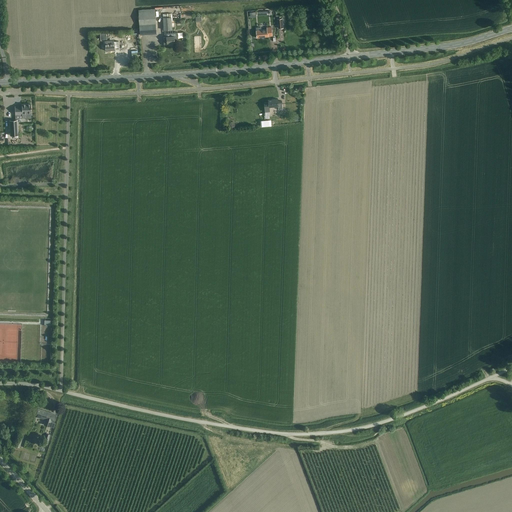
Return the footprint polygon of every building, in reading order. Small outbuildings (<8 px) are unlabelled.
[(155,9),(139,10),(140,29),(141,34),(157,33),(155,9)] [(174,20),(181,19),(180,12),(173,13),(174,20)] [(171,16),(163,17),(164,29),(172,29),(171,16)] [(267,29),(261,30),(261,27),(256,28),(257,37),(268,36),(268,34),(272,34),(271,27),(267,27),(267,29)] [(174,35),(164,36),(164,44),(168,44),(168,43),(175,42),(174,35)] [(107,43),(105,43),(106,51),(115,50),(115,49),(119,49),(119,41),(114,41),(114,43),(111,43),(111,41),(107,41),(107,43)] [(265,102),(265,111),(270,111),(269,106),(278,105),(278,110),(283,110),(282,101),(278,101),(278,99),(269,99),(269,102),(265,102)] [(30,104),(21,104),(22,106),(14,106),(15,115),(22,114),(22,116),(27,116),(27,118),(31,117),(30,104)] [(17,120),(9,120),(10,135),(18,135),(17,120)] [(49,426),(50,422),(52,422),(54,413),(37,408),(35,417),(45,420),(44,425),(49,426)]
